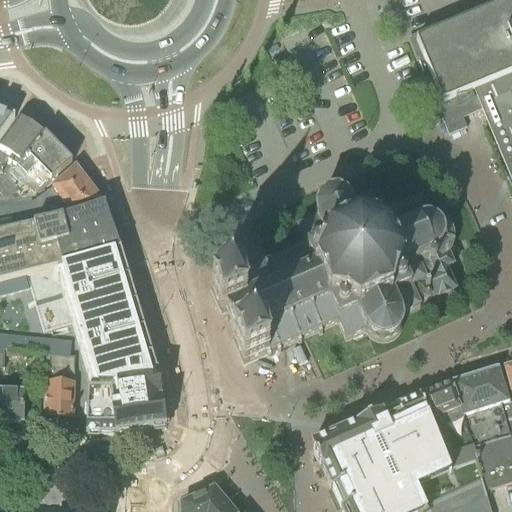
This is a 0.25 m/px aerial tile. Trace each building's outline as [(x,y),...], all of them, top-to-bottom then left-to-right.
[(511,3),(416,44),(440,104),(434,107),(443,128),(461,120),(461,121),(480,113),(494,145),(507,176),(510,183),(511,188),(511,3)] [(0,139),(13,121),(0,116),(0,139)] [(461,120),(443,128),(447,138),(465,131),(461,121),(461,120)] [(44,139),(18,123),(0,148),(0,173),(17,170),(44,139)] [(17,170),(0,173),(0,210),(31,206),(30,201),(71,166),(44,139),(17,170)] [(0,210),(0,236),(55,224),(71,220),(103,208),(74,170),(50,192),(31,206),(0,210)] [(303,250),(263,268),(244,276),(243,273),(231,279),(232,282),(209,292),(220,317),(224,315),(235,341),(232,343),(243,368),(265,358),(267,361),(279,355),(278,352),(336,326),(345,345),(364,336),(365,338),(367,340),(369,342),(371,343),(372,344),(374,345),(376,346),(379,346),(381,346),(383,346),(386,346),(388,345),(390,345),(392,344),(394,342),(396,340),(398,338),(399,336),(400,333),(401,330),(401,328),(401,327),(401,325),(401,323),(400,320),(419,312),(418,309),(419,308),(420,306),(422,305),(422,303),(423,306),(424,306),(412,278),(449,261),(447,258),(448,256),(450,254),(450,252),(451,249),(452,248),(452,246),(452,243),(452,241),(452,238),(452,236),(451,235),(451,233),(449,229),(448,228),(447,225),(445,223),(443,221),(441,220),(439,218),(436,217),(433,215),(431,215),(428,214),(421,199),(381,217),(382,215),(382,214),(383,214),(383,213),(383,211),(383,210),(383,208),(382,207),(381,206),(381,205),(380,204),(378,203),(376,202),(373,201),(372,202),(370,202),(369,199),(350,207),(349,205),(348,204),(346,202),(344,200),(341,199),(338,198),(336,197),(332,197),(329,197),(327,198),(325,199),(323,200),(321,201),(319,203),(318,204),(316,206),(315,208),(315,209),(314,211),(314,213),(313,215),(313,217),(314,219),(314,221),(315,223),(295,232),(303,250)] [(71,220),(55,224),(0,236),(0,286),(10,284),(24,280),(25,280),(66,270),(112,257),(119,255),(103,208),(71,220)] [(66,270),(25,282),(28,293),(41,337),(50,334),(51,339),(67,334),(66,330),(70,328),(87,383),(84,437),(113,438),(114,439),(165,431),(156,375),(155,375),(119,255),(112,257),(66,270)] [(452,270),(449,261),(412,278),(424,306),(430,303),(431,305),(455,295),(445,273),(452,270)] [(0,299),(28,293),(25,282),(25,280),(24,280),(10,284),(0,286),(0,299)] [(0,337),(0,353),(2,354),(3,354),(48,359),(69,360),(71,345),(0,337)] [(0,425),(21,426),(22,394),(0,393),(0,367),(1,368),(2,354),(0,353),(0,425)] [(46,386),(45,424),(71,425),(72,395),(72,387),(73,377),(73,361),(62,361),(48,359),(48,386),(46,386)] [(511,368),(503,371),(511,402),(511,368)] [(511,404),(507,406),(497,372),(449,387),(474,467),(483,495),(511,486),(511,404)] [(449,387),(419,399),(433,437),(436,446),(446,476),(474,467),(449,387)] [(339,436),(309,449),(314,458),(312,459),(315,467),(317,466),(320,472),(321,474),(323,478),(330,494),(330,495),(336,492),(345,511),(343,511),(488,511),(483,495),(474,467),(446,476),(436,446),(433,437),(419,399),(394,411),(396,415),(382,422),(380,417),(353,429),(353,430),(339,436)] [(180,511),(228,511),(213,493),(180,508),(180,511)]
